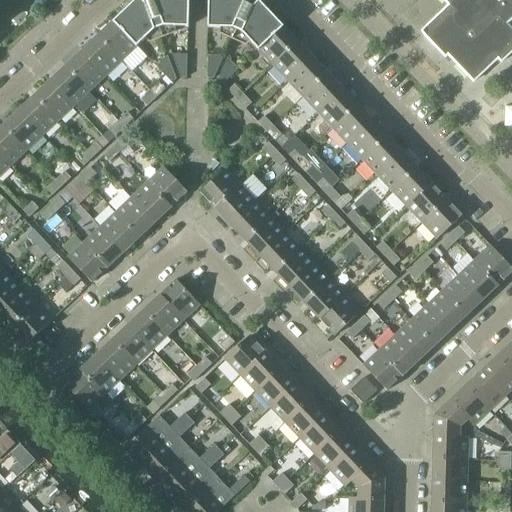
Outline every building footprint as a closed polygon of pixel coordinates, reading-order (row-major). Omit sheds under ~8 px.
[(136,0),(113,22),(137,47),(155,30),(163,27),(188,28),(188,0),(136,0)] [(258,51),(283,27),(258,1),(256,0),(208,0),(208,28),(233,29),(241,33),(258,51)] [(511,0),(443,0),(450,7),(422,34),(446,59),(449,56),(473,82),(497,59),(501,63),(511,52),(511,30),(506,24),(511,18),(511,0)] [(113,22),(97,37),(121,62),(137,47),(113,22)] [(283,27),(258,51),(273,66),(298,43),(283,27)] [(97,37),(82,52),(105,77),(121,62),(97,37)] [(313,59),(298,43),(273,66),(288,82),(313,59)] [(82,52),(66,67),(89,92),(105,77),(82,52)] [(186,78),(187,56),(172,55),(180,78),(186,78)] [(223,57),(208,56),(208,79),(213,79),(223,57)] [(156,67),(163,75),(171,84),(176,80),(167,57),(156,67)] [(222,85),(238,70),(228,59),(218,81),(222,85)] [(327,74),(313,59),(288,82),(303,98),(327,74)] [(89,92),(66,67),(50,82),(74,107),(89,92)] [(327,74),(303,98),(317,114),(342,90),(327,74)] [(145,86),(156,98),(166,89),(156,79),(154,77),(145,86)] [(50,82),(34,97),(58,122),(74,107),(50,82)] [(234,85),(228,92),(236,101),(243,95),(234,85)] [(342,90),(317,114),(332,129),(357,106),(342,90)] [(146,107),(156,98),(150,92),(140,101),(146,107)] [(251,104),(243,95),(236,101),(245,110),(251,104)] [(34,97),(18,112),(42,137),(58,122),(34,97)] [(372,122),(357,106),(332,129),(347,145),(372,122)] [(42,137),(18,112),(3,126),(26,151),(42,137)] [(124,128),(133,120),(127,113),(118,122),(124,128)] [(264,117),(257,123),(266,132),(273,126),(264,117)] [(115,137),(124,128),(118,122),(109,131),(115,137)] [(387,137),(372,122),(347,145),(362,161),(387,137)] [(3,126),(0,128),(0,155),(10,166),(26,151),(3,126)] [(281,135),(273,126),(266,132),(275,141),(281,135)] [(402,153),(387,137),(362,161),(377,177),(402,153)] [(128,145),(122,138),(113,147),(119,153),(128,145)] [(92,158),(102,149),(96,143),(86,152),(92,158)] [(277,152),(268,143),(262,149),(270,158),(277,152)] [(119,153),(113,147),(98,161),(104,168),(119,153)] [(303,158),(294,149),(288,155),(296,164),(303,158)] [(83,167),(92,158),(86,152),(77,160),(83,167)] [(286,161),(277,152),(270,158),(279,167),(286,161)] [(402,153),(377,177),(392,192),(417,169),(402,153)] [(0,176),(10,166),(0,155),(0,176)] [(311,167),(303,158),(296,164),(305,173),(311,167)] [(219,164),(215,160),(208,168),(212,172),(219,164)] [(81,177),(87,183),(97,175),(90,168),(81,177)] [(163,168),(147,183),(171,208),(187,193),(163,168)] [(331,185),(341,175),(335,168),(325,178),(331,185)] [(417,169),(392,192),(407,208),(432,184),(417,169)] [(215,209),(240,186),(225,170),(200,193),(215,209)] [(61,188),(71,179),(64,172),(55,182),(61,188)] [(306,183),(298,174),(292,180),(300,189),(306,183)] [(87,183),(81,177),(72,185),(78,192),(87,183)] [(326,195),(332,189),(323,179),(316,186),(326,195)] [(52,196),(61,188),(55,182),(46,189),(52,196)] [(171,208),(147,183),(131,198),(155,223),(171,208)] [(315,193),(306,183),(300,189),(309,199),(315,193)] [(338,183),(332,189),(339,197),(346,191),(338,183)] [(432,184),(407,208),(421,224),(446,200),(432,184)] [(255,202),(240,186),(215,209),(230,225),(255,202)] [(339,197),(332,189),(326,195),(334,204),(340,198),(339,197)] [(49,207),(55,213),(65,204),(59,198),(49,207)] [(155,223),(131,198),(115,213),(139,238),(155,223)] [(12,208),(4,199),(0,202),(0,208),(6,214),(12,208)] [(446,200),(421,224),(437,240),(461,216),(446,200)] [(29,218),(38,209),(32,202),(23,211),(29,218)] [(270,218),(255,202),(230,225),(245,241),(270,218)] [(336,215),(328,206),(321,212),(330,221),(336,215)] [(55,213),(49,207),(41,215),(47,221),(55,213)] [(21,217),(12,208),(6,214),(15,223),(21,217)] [(353,211),(346,217),(355,227),(362,221),(353,211)] [(115,213),(100,228),(123,253),(139,238),(115,213)] [(345,224),(336,215),(330,221),(339,230),(345,224)] [(270,218),(245,241),(260,257),(285,233),(270,218)] [(370,229),(362,221),(355,227),(363,235),(370,229)] [(450,235),(456,242),(464,234),(458,227),(450,235)] [(123,253),(100,228),(84,243),(107,268),(123,253)] [(42,240),(33,230),(27,237),(36,246),(42,240)] [(300,249),(285,233),(260,257),(275,273),(300,249)] [(456,242),(450,235),(440,245),(446,251),(456,242)] [(366,246),(357,237),(351,243),(360,252),(366,246)] [(51,249),(42,240),(36,246),(44,255),(51,249)] [(382,242),(376,248),(385,258),(391,252),(382,242)] [(107,268),(84,243),(68,258),(91,283),(107,268)] [(375,255),(366,246),(360,252),(368,262),(375,255)] [(511,270),(490,247),(474,262),(498,286),(511,272),(511,270)] [(300,249),(275,273),(290,288),(315,265),(300,249)] [(400,261),(391,252),(385,258),(393,267),(400,261)] [(418,265),(424,272),(433,264),(427,257),(418,265)] [(72,271),(63,262),(57,268),(66,277),(72,271)] [(474,262),(458,276),(482,301),(498,286),(474,262)] [(330,281),(315,265),(290,288),(305,304),(330,281)] [(424,272),(418,265),(408,274),(414,281),(424,272)] [(396,278),(388,269),(381,275),(390,285),(396,278)] [(80,280),(72,271),(66,277),(74,286),(80,280)] [(0,309),(21,290),(6,274),(0,279),(0,309)] [(458,276),(442,291),(466,316),(482,301),(458,276)] [(176,281),(160,296),(183,321),(199,306),(176,281)] [(345,297),(330,281),(305,304),(320,320),(345,297)] [(401,293),(395,287),(386,295),(392,302),(401,293)] [(21,290),(0,309),(0,317),(11,329),(36,306),(21,290)] [(442,291),(426,306),(450,331),(466,316),(442,291)] [(383,310),(392,302),(386,295),(377,304),(383,310)] [(183,321),(160,296),(144,311),(168,336),(183,321)] [(360,313),(345,297),(320,320),(334,336),(360,313)] [(51,322),(36,306),(11,329),(26,345),(51,322)] [(450,331),(426,306),(410,321),(434,346),(450,331)] [(144,311),(128,326),(152,351),(168,336),(144,311)] [(370,323),(364,316),(355,325),(361,331),(370,323)] [(410,321),(395,336),(418,361),(434,346),(410,321)] [(352,340),(361,331),(355,325),(345,334),(352,340)] [(128,326),(112,341),(136,366),(152,351),(128,326)] [(240,376),(265,352),(250,336),(225,360),(240,376)] [(395,336),(379,351),(402,376),(418,361),(395,336)] [(234,343),(228,337),(219,345),(225,352),(234,343)] [(112,341),(96,356),(120,381),(136,366),(112,341)] [(511,350),(508,346),(494,360),(511,378),(511,350)] [(402,376),(379,351),(363,366),(386,391),(402,376)] [(279,368),(265,352),(240,376),(255,392),(279,368)] [(96,356),(80,371),(104,396),(120,381),(96,356)] [(203,373),(211,365),(205,358),(197,366),(203,373)] [(511,378),(494,360),(480,373),(504,397),(511,389),(511,378)] [(193,382),(203,373),(197,366),(187,375),(193,382)] [(279,368),(255,392),(269,408),(294,384),(279,368)] [(104,396),(80,371),(64,386),(88,411),(104,396)] [(504,397),(480,373),(466,386),(490,411),(504,397)] [(363,405),(376,392),(363,378),(350,391),(363,405)] [(210,386),(204,379),(195,388),(201,394),(210,386)] [(309,400),(294,384),(269,408),(284,423),(309,400)] [(168,400),(177,391),(171,385),(162,393),(168,400)] [(490,411),(466,386),(449,401),(467,420),(473,426),(490,411)] [(159,408),(168,400),(162,393),(153,402),(159,408)] [(324,416),(309,400),(284,423),(299,439),(324,416)] [(467,420),(449,401),(434,416),(433,436),(459,437),(460,427),(467,420)] [(225,420),(234,411),(229,405),(219,414),(225,420)] [(241,418),(234,411),(225,420),(231,426),(241,418)] [(139,465),(189,418),(185,414),(170,428),(159,417),(124,449),(139,465)] [(136,430),(146,421),(140,414),(130,424),(136,430)] [(324,416),(299,439),(314,455),(339,432),(324,416)] [(194,424),(189,418),(139,465),(154,481),(189,449),(179,438),(194,424)] [(128,438),(136,430),(130,424),(122,432),(128,438)] [(354,447),(339,432),(314,455),(329,471),(354,447)] [(255,452),(264,443),(258,436),(249,445),(255,452)] [(468,437),(459,437),(433,436),(433,459),(467,460),(468,437)] [(270,449),(264,443),(255,452),(261,458),(270,449)] [(189,449),(154,481),(170,497),(219,450),(214,445),(199,459),(189,449)] [(10,456),(15,461),(25,471),(34,461),(20,446),(10,456)] [(226,446),(221,451),(225,456),(230,451),(226,446)] [(354,447),(329,471),(345,488),(351,482),(370,464),(354,447)] [(224,455),(219,450),(170,497),(183,511),(186,511),(219,481),(209,470),(224,455)] [(511,462),(511,453),(498,453),(498,461),(511,462)] [(433,459),(432,481),(466,482),(467,460),(433,459)] [(15,461),(9,467),(19,477),(25,471),(15,461)] [(510,470),(511,462),(498,461),(498,470),(510,470)] [(384,479),(370,464),(351,482),(358,489),(358,499),(383,500),(384,479)] [(248,473),(244,477),(248,482),(253,478),(248,473)] [(278,489),(287,480),(282,474),(272,483),(278,489)] [(219,481),(186,511),(217,511),(249,482),(248,482),(244,477),(229,491),(219,481)] [(293,487),(287,480),(278,489),(284,495),(293,487)] [(432,481),(431,503),(466,503),(466,482),(432,481)] [(54,488),(46,495),(52,501),(60,494),(54,488)] [(2,492),(0,493),(0,511),(12,511),(17,508),(16,506),(2,492)] [(301,494),(291,503),(297,509),(307,501),(301,494)] [(63,511),(72,503),(66,496),(57,504),(63,511)] [(509,505),(510,496),(497,496),(497,504),(509,505)] [(349,499),(348,511),(383,511),(383,500),(358,499),(349,499)] [(465,511),(466,503),(431,503),(431,511),(465,511)]
